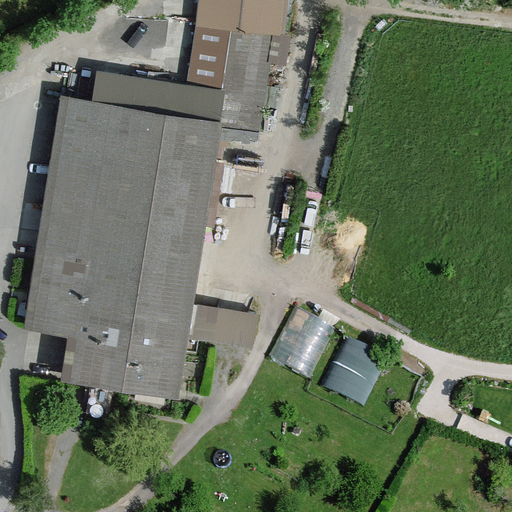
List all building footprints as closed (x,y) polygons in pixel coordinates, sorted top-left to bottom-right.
[(229,28),(275,33),(283,34),(286,0),(202,0),(200,25),(229,28)] [(221,94),(217,124),(264,129),(275,33),(229,28),(221,94)] [(201,85),(99,70),(94,106),(217,124),(221,94),(200,91),(201,85)] [(80,330),(73,378),(177,393),(191,300),(217,124),(94,106),(65,102),(46,232),(32,323),(80,330)] [(275,355),(316,375),(341,324),(299,304),(275,355)] [(327,384),(370,405),(393,357),(350,337),(327,384)]
